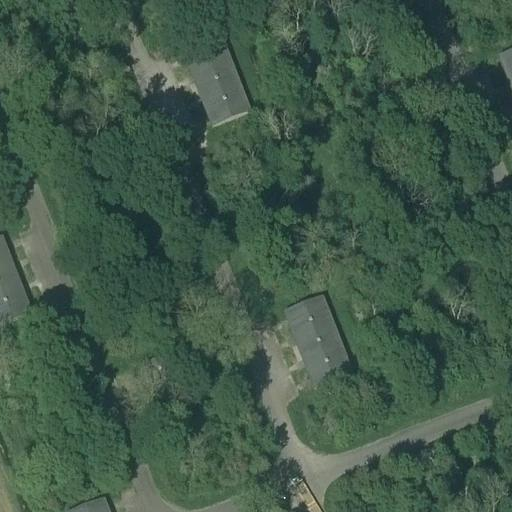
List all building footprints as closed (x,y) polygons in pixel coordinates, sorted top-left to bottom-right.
[(211,132),(250,115),(220,40),(181,55),(211,132)] [(511,54),(498,61),(511,96),(511,54)] [(0,330),(32,319),(31,314),(2,241),(0,241),(0,330)] [(283,318),(284,319),(313,394),(352,378),(323,301),(283,318)] [(150,389),(175,379),(167,361),(142,370),(150,389)] [(107,511),(104,502),(78,511),(107,511)]
